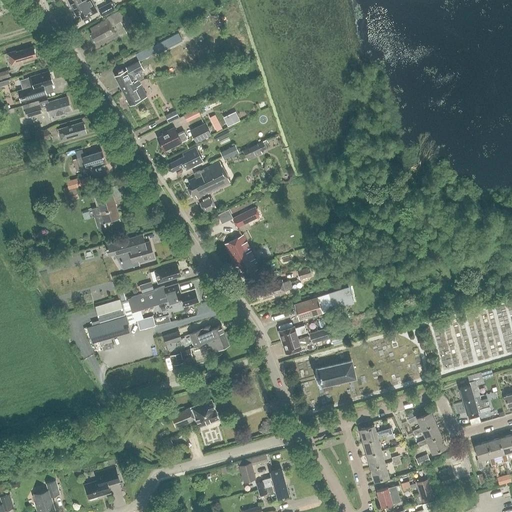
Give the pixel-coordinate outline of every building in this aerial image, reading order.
[(67,0),(77,16),(80,15),(82,19),(97,11),(90,0),(67,0)] [(115,9),(111,2),(98,9),(102,16),(115,9)] [(122,9),(106,18),(107,19),(90,29),(92,32),(89,34),(94,42),(106,36),(107,37),(107,38),(115,34),(111,27),(114,25),(127,18),(122,9)] [(135,22),(123,28),(127,34),(138,28),(135,22)] [(153,46),(157,54),(183,41),(179,33),(153,46)] [(36,58),(34,54),(35,52),(34,49),(33,49),(32,47),(16,52),(16,51),(7,53),(11,65),(36,58)] [(139,61),(148,56),(145,50),(136,54),(139,61)] [(115,77),(122,91),(139,82),(138,80),(143,78),(140,72),(143,70),(139,61),(126,68),(127,70),(115,77)] [(0,79),(9,77),(8,70),(0,72),(0,79)] [(29,77),(23,79),(19,80),(22,89),(17,91),(21,102),(46,94),(43,86),(52,83),(49,71),(29,77)] [(140,84),(139,82),(122,91),(130,105),(146,97),(140,85),(140,84)] [(47,100),(39,103),(39,101),(29,104),(23,106),(26,117),(42,113),(41,108),(46,106),(49,117),(56,115),(63,113),(68,111),(67,109),(70,108),(68,99),(62,101),(61,98),(48,102),(47,100)] [(187,113),(190,121),(204,116),(201,108),(187,113)] [(175,111),(165,115),(168,122),(179,117),(175,111)] [(236,122),(234,118),(230,120),(228,115),(223,117),(227,126),(236,122)] [(85,133),(82,122),(58,129),(61,140),(85,133)] [(211,135),(205,123),(190,130),(196,143),(211,135)] [(39,130),(38,125),(22,129),(24,135),(39,130)] [(187,139),(184,132),(178,135),(175,129),(157,138),(164,151),(187,139)] [(47,130),(34,133),(37,143),(49,139),(47,130)] [(243,150),(247,160),(262,154),(261,151),(267,148),(265,143),(264,144),(262,141),(243,150)] [(184,156),(183,156),(169,164),(167,167),(169,170),(172,171),(183,166),(184,168),(186,171),(203,161),(195,146),(182,153),(184,156)] [(236,146),(222,153),(226,160),(240,154),(236,146)] [(75,151),(77,159),(84,157),(82,149),(75,151)] [(76,159),(79,171),(87,169),(86,167),(105,161),(101,151),(84,157),(77,159),(76,159)] [(219,162),(200,171),(200,170),(193,174),(195,178),(188,181),(189,184),(186,186),(191,196),(194,194),(196,198),(229,182),(219,162)] [(91,183),(90,176),(80,179),(82,186),(91,183)] [(97,228),(105,226),(103,221),(118,216),(113,200),(126,196),(122,184),(92,193),(97,207),(91,209),(97,228)] [(76,188),(68,191),(67,188),(63,189),(67,202),(79,198),(76,188)] [(205,214),(216,208),(211,198),(209,198),(208,197),(202,200),(203,201),(199,203),(205,214)] [(248,222),(243,213),(232,219),(237,228),(248,222)] [(255,273),(254,271),(257,269),(254,263),(256,262),(243,235),(224,244),(233,261),(235,260),(241,271),(245,278),(255,273)] [(109,256),(122,252),(122,253),(116,255),(125,267),(138,263),(139,266),(139,263),(154,258),(149,242),(138,245),(135,237),(106,245),(107,248),(106,249),(106,250),(107,249),(109,256)] [(180,276),(177,264),(154,271),(158,283),(180,276)] [(347,266),(331,270),(332,276),(348,272),(347,266)] [(312,276),(309,267),(297,271),(299,280),(312,276)] [(264,288),(260,289),(262,298),(273,294),(273,297),(286,293),(285,290),(292,288),(289,281),(283,283),(282,280),(263,286),(264,288)] [(142,293),(153,290),(151,282),(139,285),(142,293)] [(141,310),(147,308),(168,302),(169,304),(182,300),(184,306),(199,302),(195,289),(180,293),(177,284),(164,288),(164,286),(153,290),(142,293),(131,296),(131,297),(127,299),(127,300),(122,301),(129,324),(137,322),(136,320),(143,318),(141,310)] [(322,313),(317,297),(294,305),(299,320),(322,313)] [(125,315),(121,302),(120,299),(94,306),(99,323),(120,316),(125,315)] [(99,323),(87,326),(92,343),(130,331),(125,315),(120,316),(99,323)] [(158,323),(172,321),(171,315),(157,316),(158,323)] [(282,342),(297,338),(296,336),(306,333),(304,326),(294,329),(293,326),(292,326),(291,323),(278,327),(280,330),(278,331),(282,342)] [(214,338),(224,333),(221,325),(211,329),(209,326),(189,334),(194,347),(203,343),(214,339),(214,338)] [(341,325),(329,329),(331,335),(343,331),(341,325)] [(327,328),(310,334),(312,343),(321,340),(329,339),(331,338),(327,328)] [(178,331),(163,336),(165,344),(181,339),(178,331)] [(229,345),(224,333),(214,338),(214,339),(203,343),(204,346),(208,344),(213,356),(221,353),(219,349),(229,345)] [(297,338),(282,342),(286,354),(301,349),(300,346),(309,343),(307,336),(297,339),(297,338)] [(192,356),(190,349),(180,352),(182,359),(192,356)] [(171,356),(174,366),(183,363),(180,354),(171,356)] [(315,376),(317,381),(318,380),(319,385),(319,386),(355,378),(351,361),(315,369),(316,371),(317,375),(315,376)] [(482,379),(493,376),(491,370),(491,369),(480,372),(481,373),(482,379)] [(484,384),(482,379),(475,381),(469,383),(470,385),(459,388),(463,401),(479,396),(477,386),(484,384)] [(481,401),(479,396),(463,401),(467,414),(477,411),(478,413),(490,410),(487,399),(481,401)] [(218,411),(215,411),(214,408),(215,406),(214,402),(211,401),(211,400),(191,408),(176,413),(175,410),(169,412),(175,427),(195,420),(198,427),(218,419),(218,417),(219,415),(218,411)] [(422,430),(436,424),(431,412),(417,418),(416,416),(407,420),(409,424),(417,420),(421,428),(422,430)] [(427,441),(441,435),(436,424),(422,430),(421,428),(412,431),(414,435),(422,432),(426,439),(427,441)] [(363,443),(378,438),(385,436),(392,434),(391,430),(391,428),(376,432),(374,425),(359,429),(363,443)] [(427,441),(426,439),(417,443),(419,447),(427,443),(432,453),(446,447),(441,435),(427,441)] [(503,453),(501,454),(503,462),(508,461),(505,453),(511,450),(511,437),(511,435),(499,438),(503,453)] [(170,437),(160,441),(162,447),(172,443),(170,437)] [(363,443),(367,455),(381,451),(378,438),(363,443)] [(499,438),(487,442),(491,457),(489,457),(491,466),(496,465),(493,456),(501,454),(503,453),(499,438)] [(491,457),(487,442),(474,445),(478,460),(476,460),(479,469),(483,468),(481,460),(489,457),(491,457)] [(367,455),(370,468),(385,464),(381,451),(367,455)] [(430,461),(427,454),(416,459),(419,466),(430,461)] [(250,462),(239,466),(244,482),(255,479),(250,462)] [(389,477),(385,464),(370,468),(374,481),(389,477)] [(97,481),(84,485),(89,501),(110,495),(107,485),(119,482),(114,467),(95,473),(97,481)] [(227,467),(221,469),(223,475),(229,473),(227,467)] [(270,472),(272,478),(262,480),(263,482),(256,483),(258,490),(285,482),(281,469),(270,472)] [(485,482),(482,473),(476,475),(479,484),(485,482)] [(497,478),(499,485),(510,482),(508,474),(497,478)] [(428,480),(416,483),(422,503),(433,499),(428,480)] [(46,484),(48,490),(32,495),(37,511),(46,511),(55,510),(51,497),(59,494),(55,481),(46,484)] [(285,482),(258,490),(260,496),(267,494),(268,495),(274,493),(274,491),(275,491),(277,499),(288,496),(285,482)] [(392,504),(400,502),(396,486),(388,489),(387,487),(376,490),(381,507),(392,504)] [(0,498),(2,504),(0,504),(0,511),(5,511),(5,510),(13,508),(9,495),(0,498)]
